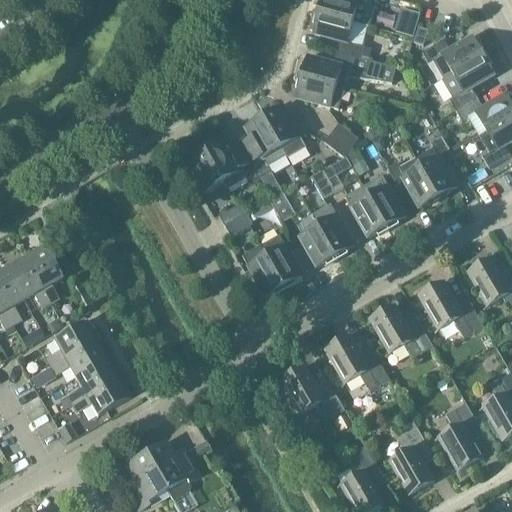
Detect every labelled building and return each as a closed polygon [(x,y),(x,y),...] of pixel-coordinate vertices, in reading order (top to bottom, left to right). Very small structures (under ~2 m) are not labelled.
[(344,0),(324,0),(320,15),(320,16),(354,25),(357,13),(374,15),(377,0),(351,0),(351,2),(344,0)] [(340,43),(337,55),(361,62),(362,61),(365,49),(349,45),(354,25),(320,16),(320,15),(314,14),(311,33),(315,34),(315,37),(340,43)] [(419,30),(414,45),(424,48),(429,33),(419,30)] [(429,67),(433,65),(443,82),(484,59),(473,40),(451,53),(445,43),(423,55),(429,67)] [(362,61),(361,62),(337,55),(334,66),(309,59),(303,80),(345,91),(348,79),(393,86),(397,71),(362,61)] [(484,59),(443,82),(442,83),(452,101),(450,102),(456,113),(478,101),(472,90),(495,77),(484,59)] [(297,101),(331,110),(339,112),(345,91),(303,80),(297,101)] [(511,119),(511,97),(508,100),(507,98),(484,111),(478,101),(456,113),(463,125),(468,121),(479,139),(511,119)] [(284,109),(265,120),(286,158),(288,161),(307,150),(301,140),(284,109)] [(511,119),(479,139),(489,157),(483,160),(490,171),(511,159),(506,148),(511,144),(511,119)] [(252,141),(242,147),(249,159),(262,181),(272,175),(273,175),(269,168),(286,158),(265,120),(246,131),(252,141)] [(332,136),(352,151),(353,150),(359,142),(340,127),(332,136)] [(375,131),(364,137),(369,145),(380,139),(375,131)] [(352,151),(332,136),(325,145),(345,161),(348,157),(352,151)] [(417,161),(439,200),(458,190),(445,167),(455,161),(443,139),(431,146),(434,151),(417,161)] [(382,140),(373,145),(379,154),(383,151),(385,144),(382,140)] [(226,143),(207,153),(225,184),(230,193),(247,182),(250,188),(262,181),(249,159),(242,147),(232,153),(226,143)] [(352,151),(348,157),(352,165),(363,159),(359,153),(357,154),(353,150),(352,151)] [(207,153),(188,164),(206,195),(225,184),(207,153)] [(363,159),(352,165),(359,178),(370,172),(363,159)] [(439,200),(417,161),(401,170),(398,165),(388,171),(396,185),(403,181),(420,211),(439,200)] [(322,174),(334,196),(344,190),(332,168),(322,174)] [(334,196),(322,174),(311,180),(324,202),(334,196)] [(383,179),(364,189),(388,230),(407,219),(389,189),(383,179)] [(364,189),(346,200),(352,210),(369,241),(388,230),(364,189)] [(284,197),(270,204),(274,211),(283,226),(297,219),(284,197)] [(270,204),(252,214),(257,221),(274,211),(270,204)] [(226,229),(248,217),(242,206),(220,219),(226,229)] [(332,208),(313,218),(319,229),(337,260),(355,249),(338,218),(332,208)] [(248,217),(226,229),(232,240),(254,227),(248,217)] [(319,229),(301,240),(318,270),(337,260),(319,229)] [(281,237),(262,248),(268,259),(285,289),(304,278),(287,248),(281,237)] [(43,248),(23,259),(50,307),(59,302),(51,288),(62,281),(49,259),(43,248)] [(262,248),(243,259),(249,270),(267,300),(285,289),(268,259),(262,248)] [(56,256),(49,259),(62,281),(68,277),(56,256)] [(42,311),(50,307),(23,259),(4,270),(23,304),(34,298),(42,311)] [(493,261),(469,275),(488,309),(503,301),(509,311),(511,308),(511,279),(506,283),(493,261)] [(13,309),(23,304),(4,270),(0,272),(0,305),(13,328),(21,323),(13,309)] [(402,279),(393,284),(404,304),(414,298),(402,279)] [(444,284),(420,298),(439,333),(455,324),(464,341),(485,330),(468,300),(457,307),(444,284)] [(0,325),(4,333),(13,328),(0,305),(0,325)] [(395,308),(371,322),(391,356),(406,348),(414,361),(434,349),(419,324),(408,330),(395,308)] [(57,322),(47,328),(52,336),(62,330),(57,322)] [(60,354),(46,362),(51,370),(98,343),(86,324),(53,342),(60,354)] [(13,328),(4,333),(7,338),(16,333),(13,328)] [(39,330),(22,341),(27,350),(45,340),(39,330)] [(351,338),(326,352),(346,387),(361,378),(371,395),(391,383),(374,354),(364,361),(351,338)] [(109,362),(98,343),(51,370),(55,379),(69,371),(75,381),(109,362)] [(119,381),(109,362),(75,381),(81,391),(67,399),(72,408),(119,381)] [(306,368),(281,383),(301,417),(316,409),(326,425),(346,414),(329,385),(319,391),(306,368)] [(484,409),(504,444),(511,439),(511,376),(492,387),(499,401),(484,409)] [(43,386),(38,378),(31,382),(35,390),(43,386)] [(131,400),(119,381),(72,408),(77,416),(91,408),(98,420),(131,400)] [(67,399),(60,404),(65,412),(72,408),(67,399)] [(454,431),(439,440),(459,475),(484,461),(471,438),(481,432),(467,407),(447,418),(454,431)] [(345,417),(333,423),(340,435),(351,429),(345,417)] [(192,418),(184,423),(193,437),(201,432),(192,418)] [(69,426),(58,432),(66,446),(77,440),(69,426)] [(405,455),(390,464),(410,498),(435,484),(422,462),(433,455),(418,430),(398,442),(405,455)] [(204,445),(194,451),(198,459),(209,453),(211,452),(206,444),(204,445)] [(199,480),(185,456),(175,462),(165,445),(145,457),(167,494),(173,504),(190,495),(191,490),(189,486),(199,480)] [(357,478),(342,487),(356,511),(378,511),(386,508),(373,485),(384,479),(367,450),(347,462),(357,478)] [(135,485),(125,491),(136,511),(144,511),(149,509),(147,505),(167,494),(145,457),(125,468),(135,485)]
